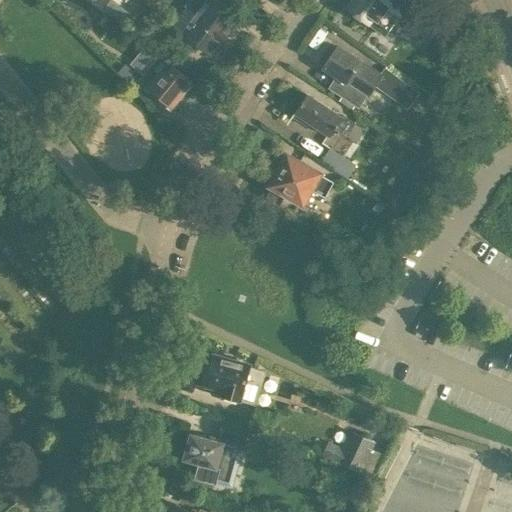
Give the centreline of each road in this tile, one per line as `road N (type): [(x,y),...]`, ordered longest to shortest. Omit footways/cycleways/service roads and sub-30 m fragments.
road 1 (residential): [(98,511),(170,229)]
road 2 (residential): [(170,229),(211,135),(310,0)]
road 3 (residential): [(170,229),(112,213),(0,74)]
